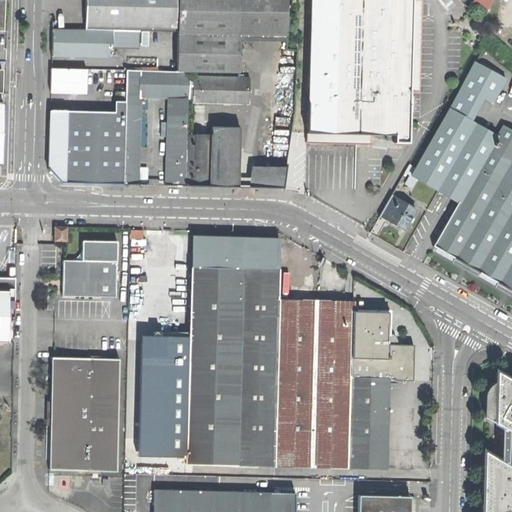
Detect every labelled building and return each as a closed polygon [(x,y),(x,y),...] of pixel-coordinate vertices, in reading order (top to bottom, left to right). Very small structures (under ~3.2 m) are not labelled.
[(85,26),(176,28),(176,0),(85,0),(86,4),(85,26)] [(176,0),(176,28),(176,35),(176,70),(188,71),(238,72),(239,35),(239,0),(176,0)] [(285,0),(239,0),(239,35),(284,36),(285,0)] [(394,141),(409,141),(410,90),(419,90),(421,2),(411,1),(411,0),(309,0),(307,133),(352,133),(394,134),(394,141)] [(471,0),(468,6),(483,15),(491,0),(471,0)] [(50,56),(105,57),(108,48),(138,48),(138,62),(126,62),(126,69),(176,70),(176,35),(139,34),(139,30),(51,28),(51,45),(50,56)] [(511,131),(502,125),(496,137),(474,125),(475,124),(470,121),(483,97),(492,101),(504,78),(475,62),(411,175),(410,174),(404,184),(410,188),(415,179),(436,191),(437,190),(458,202),(433,246),(496,283),(511,292),(511,131)] [(50,91),(85,92),(85,69),(50,68),(50,80),(50,91)] [(126,69),(125,92),(125,111),(123,182),(136,183),(139,95),(168,96),(166,168),(165,183),(185,184),(186,133),(187,98),(188,76),(188,71),(176,70),(126,69)] [(192,101),(249,102),(249,77),(188,76),(187,98),(192,98),(192,101)] [(113,103),(113,111),(125,111),(125,92),(115,92),(115,103),(113,103)] [(49,110),(47,168),(60,181),(123,182),(125,111),(113,111),(49,110)] [(185,184),(237,185),(238,156),(239,127),(212,126),(212,133),(194,133),(194,128),(190,128),(190,133),(186,133),(185,184)] [(285,166),(251,165),(250,186),(282,187),(285,166)] [(415,210),(390,195),(379,215),(404,229),(408,220),(415,210)] [(66,240),(66,226),(53,226),(53,240),(66,240)] [(197,237),(195,270),(278,270),(278,240),(197,237)] [(81,259),(63,259),(62,282),(62,295),(115,296),(117,240),(82,239),(81,259)] [(350,467),(386,468),(388,377),(393,377),(393,379),(411,380),(412,360),(412,345),(386,344),(386,335),(389,335),(390,310),(370,309),(354,309),(354,301),(328,301),(280,299),(281,270),(278,270),(195,270),(193,270),(190,338),(186,458),(185,462),(350,466),(350,467)] [(0,340),(6,341),(7,307),(14,307),(14,291),(0,290),(0,340)] [(186,458),(190,338),(142,337),(139,456),(186,458)] [(119,358),(50,357),(48,415),(47,469),(116,471),(119,358)] [(484,417),(511,433),(511,380),(495,371),(495,381),(493,382),(489,385),(486,388),(484,393),(484,417)] [(511,511),(511,467),(483,451),(480,511),(511,511)] [(294,511),(295,492),(154,488),(153,511),(294,511)] [(409,511),(410,494),(358,493),(358,511),(409,511)]
